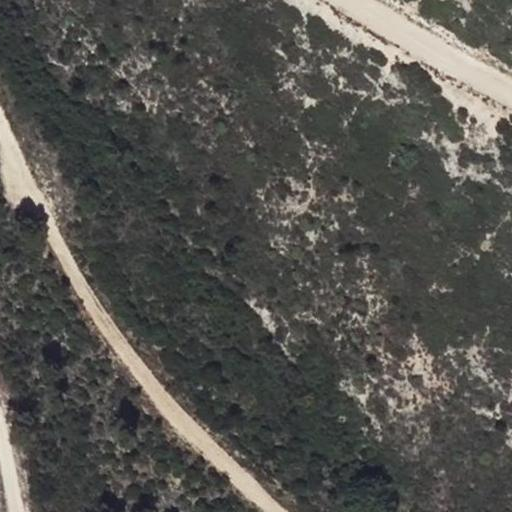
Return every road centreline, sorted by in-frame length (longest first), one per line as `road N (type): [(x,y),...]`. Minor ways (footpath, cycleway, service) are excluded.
road 1 (track): [(0,132),(63,267),(197,447),(262,511)]
road 2 (track): [(351,0),(511,88)]
